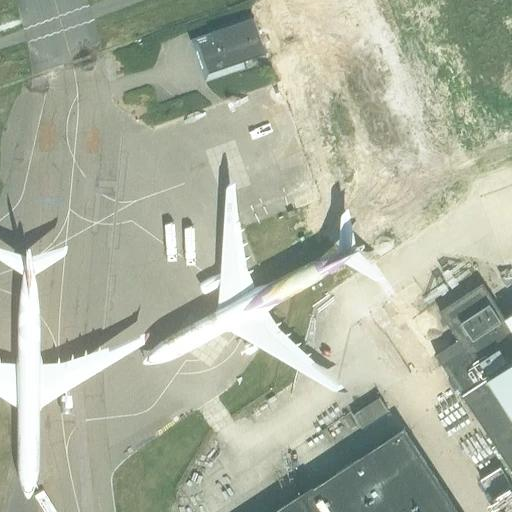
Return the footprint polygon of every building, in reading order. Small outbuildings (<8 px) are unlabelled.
[(266,53),(254,17),(211,32),(211,33),(212,33),(214,39),(201,44),(210,72),(224,67),(223,63),(229,61),(230,65),(244,60),(246,68),(247,67),(245,61),(266,53)] [(451,147),(430,156),(438,175),(459,166),(451,147)] [(188,212),(187,225),(269,195),(314,180),(296,179),(297,154),(274,153),(272,154),(260,153),(264,152),(236,151),(235,165),(222,165),(222,166),(227,167),(187,181),(186,208),(188,212)] [(486,379),(511,362),(511,327),(507,320),(483,283),(440,311),(459,341),(466,351),(444,366),(462,395),(486,379)] [(386,318),(410,305),(404,294),(380,306),(386,318)] [(398,328),(419,314),(413,304),(392,318),(398,328)] [(511,327),(511,362),(486,379),(511,417),(511,313),(506,318),(511,327)] [(466,351),(459,341),(436,355),(444,366),(466,351)] [(511,417),(486,379),(462,395),(511,469),(511,417)] [(458,511),(404,429),(314,489),(312,486),(273,511),(458,511)]
